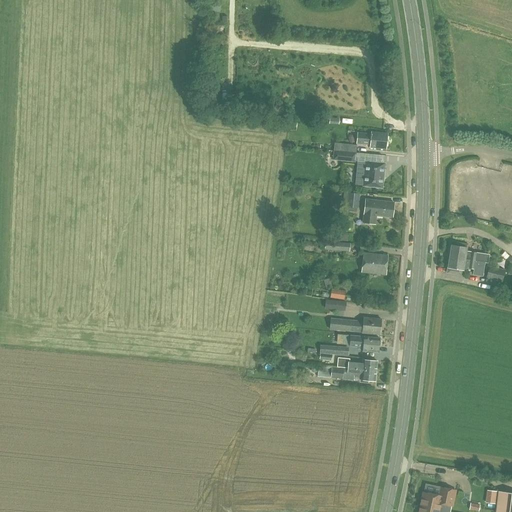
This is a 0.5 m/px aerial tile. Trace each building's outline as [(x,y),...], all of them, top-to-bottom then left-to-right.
[(386,149),(387,133),(371,132),(371,134),(357,132),(356,144),(370,145),(370,148),(386,149)] [(356,152),(357,145),(334,142),(333,150),(356,152)] [(355,162),(356,152),(333,150),(332,160),(355,162)] [(382,188),(385,164),(365,162),(364,175),(356,174),(355,184),(363,185),(363,186),(382,188)] [(358,208),(360,194),(343,192),(342,205),(347,206),(347,207),(358,208)] [(392,217),(394,203),(376,201),(365,200),(364,214),(363,223),(375,224),(376,215),(392,217)] [(347,242),(348,232),(334,231),(333,241),(347,242)] [(349,252),(350,243),(325,241),(325,250),(349,252)] [(487,263),(488,264),(490,255),(486,254),(466,251),(466,248),(467,248),(467,244),(452,241),(449,257),(487,263)] [(386,274),(388,256),(363,254),(361,272),(386,274)] [(484,263),(487,263),(449,257),(447,273),(461,275),(462,271),(463,271),(467,268),(473,269),(473,275),(482,276),(484,263)] [(502,282),(505,270),(489,266),(486,278),(502,282)] [(332,277),(323,280),(326,289),(334,286),(332,277)] [(344,300),(346,291),(331,289),(330,298),(344,300)] [(326,301),(325,308),(335,309),(336,302),(326,301)] [(380,335),(382,320),(364,318),(363,322),(331,319),(330,329),(362,332),(362,333),(380,335)] [(364,337),(350,336),(342,335),(342,339),(350,340),(349,347),(363,348),(363,351),(378,352),(380,338),(364,337)] [(324,354),(324,353),(320,352),(319,359),(332,360),(333,355),(324,354)] [(362,362),(349,360),(350,358),(338,357),(337,367),(348,368),(376,371),(377,361),(362,360),(362,362)] [(348,368),(348,369),(344,369),(332,367),(318,366),(317,376),(330,377),(330,378),(343,379),(343,374),(354,375),(354,379),(360,380),(359,382),(368,383),(368,380),(375,381),(376,371),(348,368)] [(423,493),(420,506),(439,510),(448,511),(449,511),(451,506),(452,506),(455,491),(443,488),(441,496),(437,495),(439,487),(426,484),(424,493),(423,493)] [(511,511),(511,493),(498,492),(495,511),(511,511)] [(479,511),(480,505),(470,503),(469,510),(479,511)]
